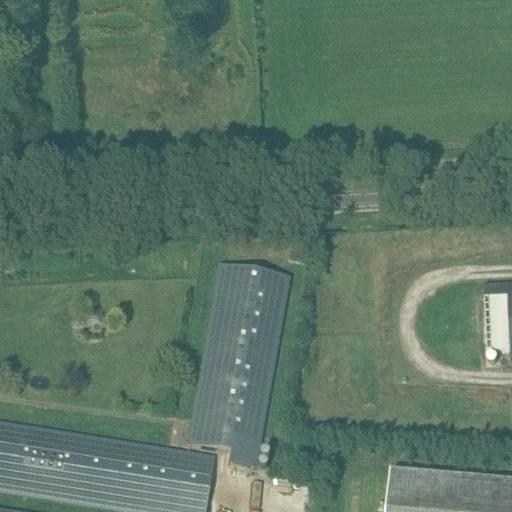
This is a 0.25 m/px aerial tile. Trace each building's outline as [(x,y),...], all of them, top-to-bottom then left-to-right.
[(287,262),(304,265),(307,244),(290,241),(287,262)] [(253,473),(287,279),(220,267),(189,447),(230,454),(228,468),(253,473)] [(511,286),(484,287),(484,300),(487,353),(510,352),(510,362),(511,362),(511,286)] [(0,492),(121,511),(205,511),(214,460),(0,426),(0,492)] [(511,511),(511,483),(390,473),(386,511),(511,511)]
